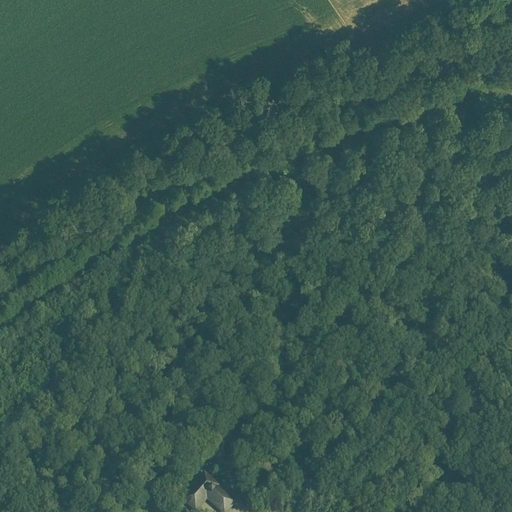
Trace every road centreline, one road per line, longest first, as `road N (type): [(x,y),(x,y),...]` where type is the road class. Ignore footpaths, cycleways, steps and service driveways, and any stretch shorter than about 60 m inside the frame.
road 1 (track): [(158,179),(511,46)]
road 2 (unclassified): [(373,511),(511,198)]
road 3 (track): [(0,364),(99,292),(173,219)]
road 4 (track): [(158,179),(0,312)]
